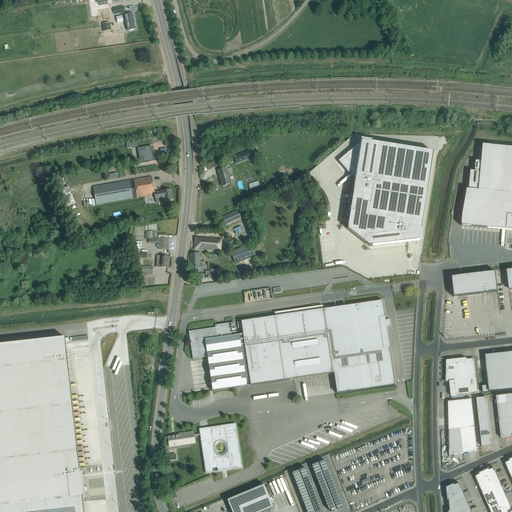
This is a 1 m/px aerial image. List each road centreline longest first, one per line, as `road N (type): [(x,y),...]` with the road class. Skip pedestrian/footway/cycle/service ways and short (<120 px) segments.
road 1 (unclassified): [(163,511),(155,436),(187,179)]
road 2 (unknown): [(442,268),(346,245),(337,225),(339,157)]
road 3 (unclassified): [(187,179),(181,101),(156,0)]
road 4 (unclassified): [(435,348),(439,285),(430,281),(421,288),(417,348)]
road 5 (unclassified): [(417,348),(419,489)]
road 6 (unclassified): [(436,481),(435,348)]
